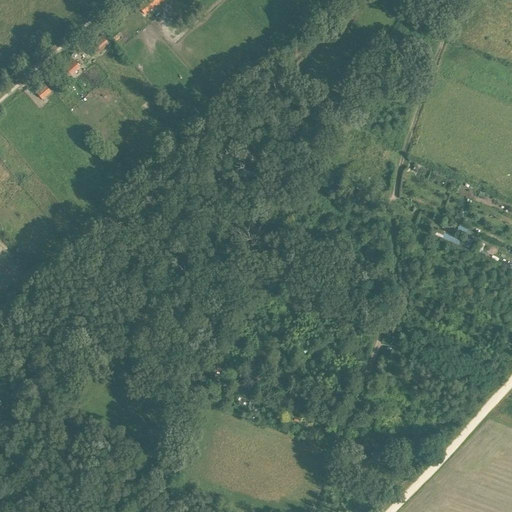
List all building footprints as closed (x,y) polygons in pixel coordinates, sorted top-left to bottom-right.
[(146,15),(163,0),(142,0),(137,5),(146,15)] [(97,54),(109,44),(102,35),(89,46),(97,54)] [(79,68),(72,59),(58,71),(65,80),(79,68)] [(35,90),(42,99),(51,92),(43,83),(35,90)] [(449,231),(451,225),(444,222),(442,227),(449,231)] [(445,238),(463,242),(464,236),(446,232),(445,238)] [(334,292),(327,290),(325,296),(332,298),(334,292)] [(197,355),(191,372),(209,378),(212,370),(206,368),(208,363),(205,362),(207,358),(197,355)] [(376,444),(371,456),(378,459),(383,447),(376,444)] [(416,461),(419,465),(424,462),(422,457),(416,461)]
